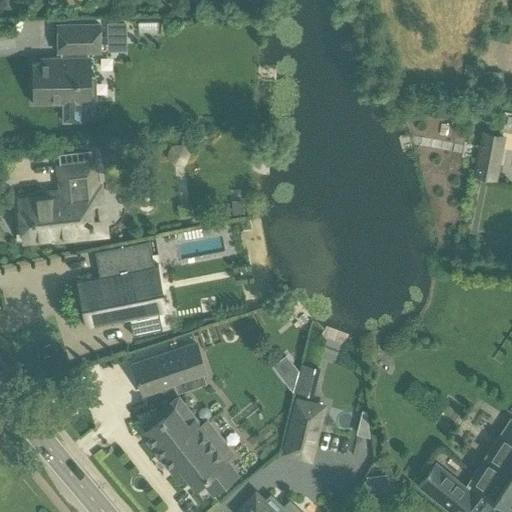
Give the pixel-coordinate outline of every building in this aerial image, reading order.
[(158,20),(138,21),(138,35),(158,35),(158,20)] [(50,63),(32,63),(33,104),(63,103),(63,122),(81,122),(80,103),(91,103),(91,99),(96,98),(96,77),(91,77),(90,57),(88,57),(88,52),(100,51),(99,24),(58,25),(58,52),(60,52),(61,57),(50,57),(50,63)] [(126,25),(113,25),(113,37),(126,37),(126,25)] [(511,73),(492,74),(492,90),(511,88),(511,73)] [(484,133),(482,145),(499,148),(502,137),(484,133)] [(178,162),(184,161),(187,155),(183,149),(177,150),(174,156),(178,162)] [(20,212),(17,212),(18,228),(22,227),(23,239),(56,235),(57,241),(95,236),(92,209),(100,208),(98,187),(101,186),(101,185),(97,185),(95,162),(57,166),(60,195),(19,200),(20,212)] [(478,163),(476,174),(494,177),(496,166),(478,163)] [(243,200),(232,201),(233,214),(244,213),(243,200)] [(149,313),(140,269),(154,266),(149,240),(95,251),(100,277),(84,280),(93,324),(149,313)] [(231,321),(249,319),(248,310),(230,312),(231,321)] [(211,337),(229,326),(222,314),(204,325),(211,337)] [(197,346),(132,368),(141,394),(205,372),(197,346)] [(296,397),(283,456),(314,462),(328,404),(296,397)] [(59,412),(73,427),(84,416),(70,401),(59,412)] [(147,429),(143,432),(174,471),(180,466),(195,485),(210,473),(220,486),(237,473),(216,447),(224,440),(208,420),(201,425),(182,401),(159,419),(155,414),(143,424),(147,429)] [(436,464),(419,485),(453,511),(462,511),(475,497),(482,503),(488,494),(511,509),(511,420),(501,436),(511,442),(499,460),(489,454),(470,483),(472,484),(467,489),(453,478),(451,481),(434,468),(437,465),(436,464)] [(376,511),(375,484),(355,485),(356,511),(376,511)] [(376,487),(378,507),(392,506),(389,486),(376,487)] [(276,511),(256,492),(238,511),(276,511)]
